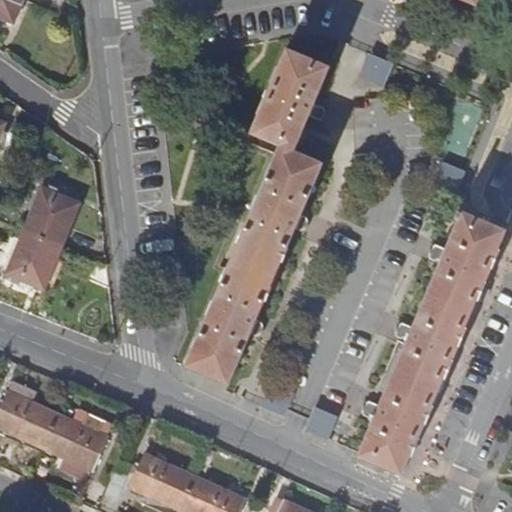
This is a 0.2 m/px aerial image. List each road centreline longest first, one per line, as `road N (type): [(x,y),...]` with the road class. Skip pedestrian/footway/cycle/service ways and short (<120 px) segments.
road 1 (residential): [(137,386),(416,511)]
road 2 (residential): [(112,124),(137,386)]
road 3 (residential): [(0,336),(137,386)]
road 4 (residential): [(101,19),(228,0)]
road 5 (residential): [(349,0),(466,47)]
road 6 (residential): [(0,74),(58,114),(112,124)]
